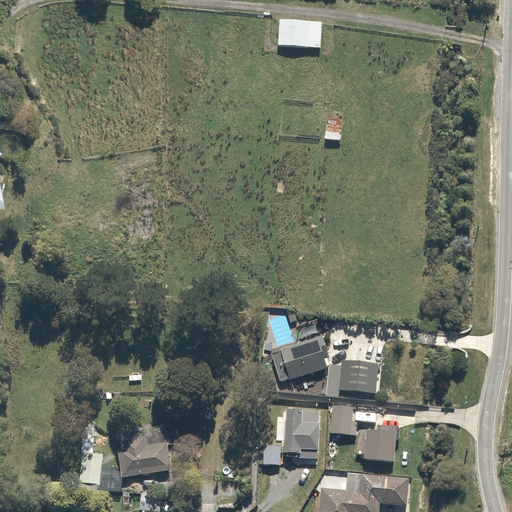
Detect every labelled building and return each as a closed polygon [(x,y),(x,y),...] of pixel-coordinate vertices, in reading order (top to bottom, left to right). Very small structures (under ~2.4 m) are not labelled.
[(320,19),(277,17),(276,47),(318,48),(320,19)] [(342,102),(325,100),(321,141),(338,143),(342,102)] [(329,357),(323,337),(271,353),(280,383),(289,380),(290,383),(329,372),(325,360),(329,357)] [(376,362),(340,358),(337,389),(373,393),(376,362)] [(352,405),(331,404),(329,432),(351,433),(352,405)] [(297,461),(320,462),(322,409),(283,408),(281,455),(297,456),(297,461)] [(364,428),(362,463),(395,465),(397,430),(364,428)] [(117,452),(122,479),(172,470),(164,429),(140,433),(141,439),(122,443),(123,451),(117,452)] [(282,444),(263,443),(262,464),(280,466),(282,444)] [(99,484),(102,452),(81,450),(77,482),(99,484)] [(347,492),(322,490),(319,511),(380,511),(381,506),(408,508),(410,481),(348,475),(347,492)] [(161,493),(142,490),(140,508),(159,510),(161,493)]
